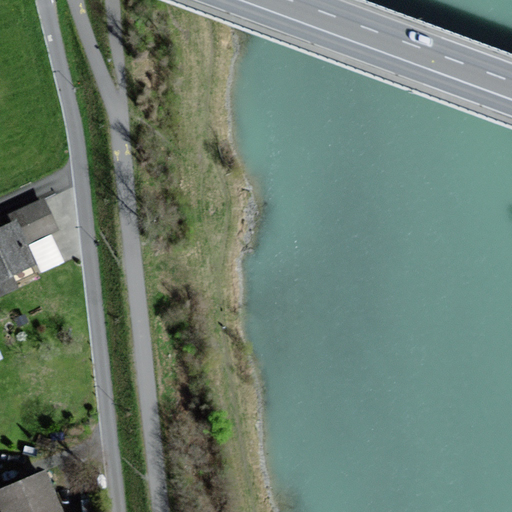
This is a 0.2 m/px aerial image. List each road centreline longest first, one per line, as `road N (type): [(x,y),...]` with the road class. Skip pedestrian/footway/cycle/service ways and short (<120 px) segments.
road 1 (track): [(77,0),(122,142),(161,511)]
road 2 (primary): [(511,90),(266,0)]
